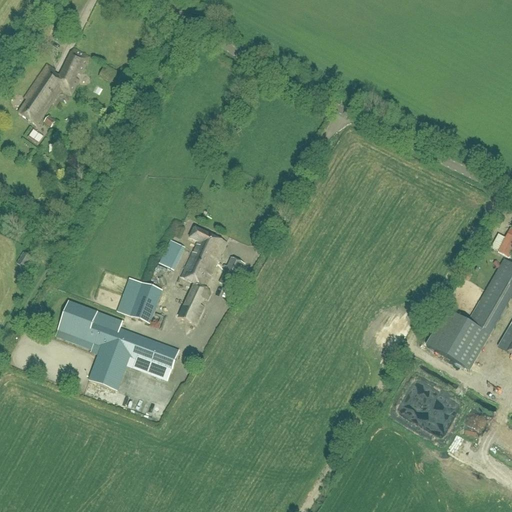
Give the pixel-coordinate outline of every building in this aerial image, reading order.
[(61,92),(72,97),(79,82),(75,80),(77,74),(81,76),(89,59),(73,51),(58,84),(51,81),(56,72),(48,67),(25,100),(28,102),(19,115),(37,128),(61,92)] [(55,123),(49,117),(44,124),(51,130),(55,123)] [(198,243),(181,279),(195,286),(179,320),(195,327),(203,310),(199,308),(202,302),(207,303),(210,296),(208,291),(206,290),(227,244),(195,229),(190,239),(198,243)] [(511,232),(510,231),(507,237),(505,241),(498,254),(509,260),(511,254),(511,232)] [(182,249),(171,244),(160,266),(172,272),(182,249)] [(33,260),(23,254),(17,265),(26,271),(33,260)] [(231,260),(220,285),(234,291),(244,266),(231,260)] [(511,300),(511,265),(504,261),(467,322),(446,309),(425,344),(469,370),(490,337),(511,300)] [(162,293),(143,286),(131,319),(150,326),(162,293)] [(122,324),(69,304),(56,339),(93,352),(92,354),(99,357),(89,383),(118,393),(126,369),(167,384),(179,353),(120,331),(122,324)] [(511,326),(499,349),(511,357),(511,326)]
